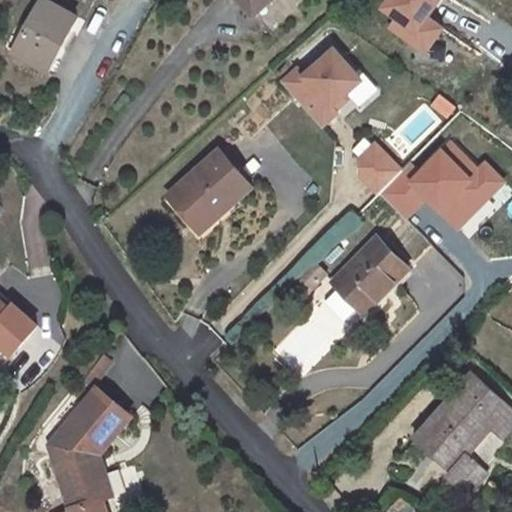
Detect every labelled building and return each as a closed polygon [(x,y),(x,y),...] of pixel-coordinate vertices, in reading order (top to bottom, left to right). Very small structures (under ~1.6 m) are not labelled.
[(61,49),(78,18),(45,0),(42,0),(14,53),(46,70),(59,47),(61,49)] [(269,0),(270,0),(242,0),(252,12),(265,0),(269,0)] [(385,0),(379,9),(393,18),(386,28),(427,55),(446,27),(431,16),(441,0),(385,0)] [(322,126),(369,81),(333,44),(305,72),(297,64),(279,82),(322,126)] [(448,118),(456,107),(440,95),(432,106),(448,118)] [(261,123),(252,111),(238,122),(247,134),(261,123)] [(238,201),(251,189),(219,152),(174,191),(202,223),(234,196),(238,201)] [(203,231),(238,201),(234,196),(202,223),(174,191),(170,194),(203,231)] [(378,238),(334,283),(366,314),(410,269),(378,238)] [(324,273),(313,262),(295,280),(306,290),(324,273)] [(0,322),(11,310),(0,300),(0,322)] [(110,363),(102,356),(74,394),(82,400),(80,402),(84,405),(97,389),(93,385),(110,363)] [(473,374),(416,439),(452,471),(448,476),(469,495),(489,473),(468,455),(492,429),(487,424),(506,403),(473,374)] [(97,389),(84,405),(57,438),(63,455),(54,458),(72,511),(107,511),(103,499),(91,465),(99,456),(117,434),(130,417),(97,389)] [(511,419),(511,408),(506,403),(487,424),(492,429),(499,434),(511,419)] [(63,455),(57,438),(50,446),(54,458),(63,455)] [(113,495),(99,456),(91,465),(103,499),(113,495)]
